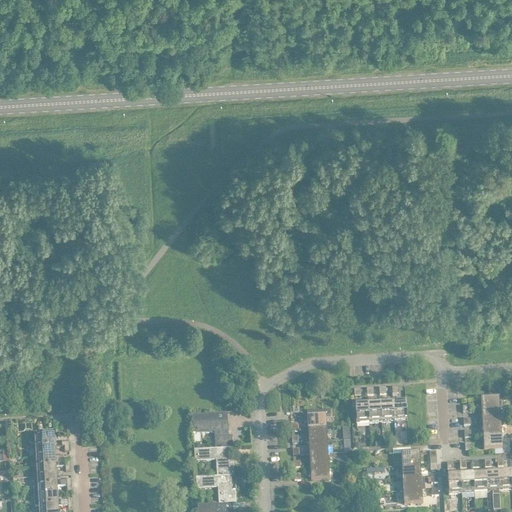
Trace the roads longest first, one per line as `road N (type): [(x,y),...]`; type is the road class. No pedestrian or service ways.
road 1 (tertiary): [(0,112),(511,80)]
road 2 (residential): [(266,511),(259,409),(266,385),(313,361),(425,354),(443,371)]
